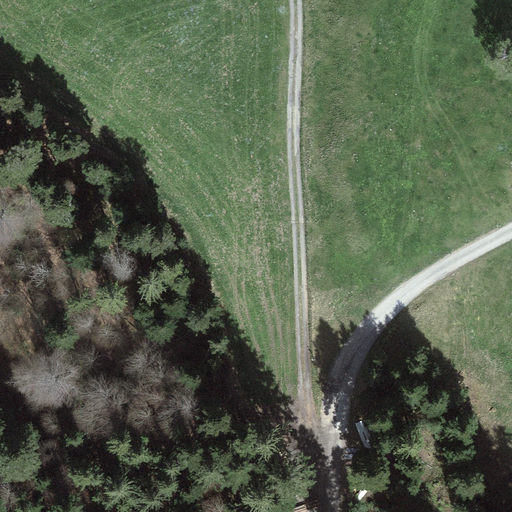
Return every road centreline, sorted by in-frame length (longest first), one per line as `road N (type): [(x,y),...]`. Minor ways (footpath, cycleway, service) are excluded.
road 1 (track): [(303,0),(296,223),(324,511)]
road 2 (track): [(322,487),(351,353),(416,288),(511,239)]
